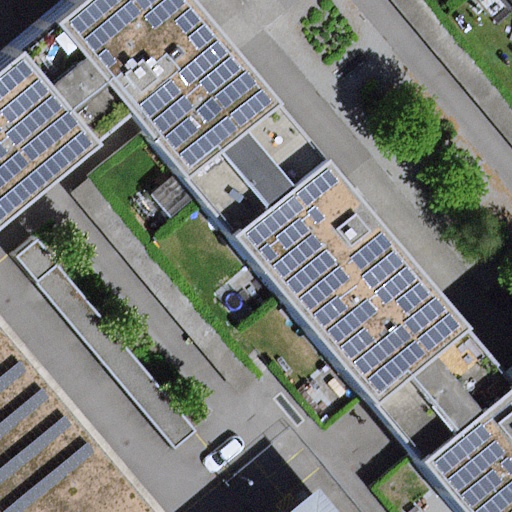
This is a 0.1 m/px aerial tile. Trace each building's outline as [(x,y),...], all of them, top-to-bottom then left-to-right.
[(183,0),(67,0),(0,56),(0,213),(120,114),(454,511),(511,511),(511,366),(500,377),(183,0)] [(511,107),(421,0),(390,0),(511,143),(511,107)] [(90,178),(72,193),(241,393),(259,377),(90,178)] [(34,238),(13,255),(169,446),(190,429),(34,238)] [(0,511),(150,511),(24,361),(0,332),(0,511)] [(319,511),(310,501),(296,511),(319,511)]
